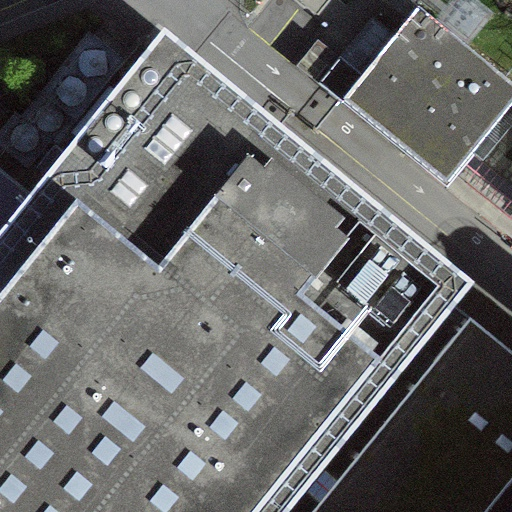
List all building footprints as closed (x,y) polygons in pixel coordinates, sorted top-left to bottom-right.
[(376,24),(357,48),(374,62),(349,92),(428,157),(447,153),(464,161),(511,102),(511,84),(418,8),(393,38),(376,24)] [(127,79),(31,195),(0,232),(0,511),(286,511),(453,309),(472,285),(161,33),(127,79)] [(0,129),(0,169),(31,195),(127,79),(87,43),(67,69),(1,129),(0,129)] [(0,232),(31,195),(0,169),(0,232)] [(511,511),(511,355),(471,322),(453,309),(286,511),(511,511)]
